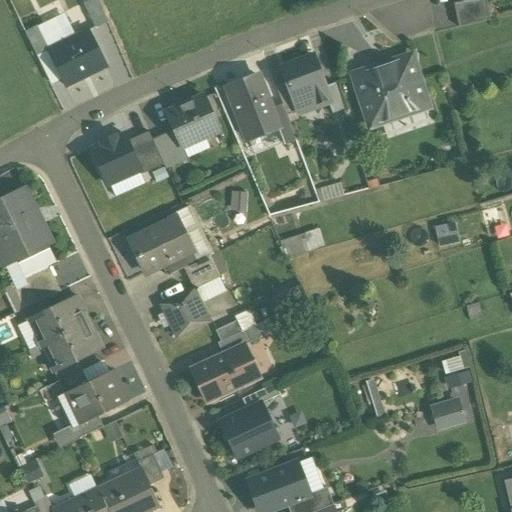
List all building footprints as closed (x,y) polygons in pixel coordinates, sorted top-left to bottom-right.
[(96,28),(108,22),(98,0),(91,0),(83,4),(96,28)] [(486,0),(474,0),(455,4),(461,28),(492,21),(486,0)] [(39,26),(25,33),(36,56),(48,50),(50,49),(39,26)] [(50,49),(48,50),(67,87),(107,66),(89,30),(50,49)] [(325,87),(313,56),(283,67),(288,82),(287,82),(296,104),(297,103),(310,98),(314,108),(329,102),(330,102),(325,87)] [(411,57),(371,71),(388,121),(411,113),(408,103),(425,97),(411,57)] [(371,71),(355,76),(372,126),(388,121),(371,71)] [(257,76),(227,88),(238,116),(239,115),(249,139),(278,128),(279,127),(273,110),(267,96),(265,97),(257,76)] [(296,104),(287,82),(276,86),(283,106),(286,114),(299,109),(297,103),(296,104)] [(344,110),(336,84),(325,87),(330,102),(329,102),(333,113),(344,110)] [(204,96),(167,112),(175,129),(183,147),(220,130),(204,96)] [(283,106),(273,110),(279,127),(278,128),(283,143),(295,138),(286,114),(283,106)] [(183,147),(175,129),(152,140),(164,165),(166,169),(189,158),(183,147)] [(149,133),(127,143),(141,172),(142,175),(164,165),(152,140),(149,133)] [(92,150),(109,186),(141,172),(127,143),(124,135),(116,139),(115,137),(101,143),(102,145),(92,150)] [(26,188),(0,200),(0,247),(8,243),(16,260),(48,244),(52,242),(26,188)] [(207,246),(189,208),(167,218),(169,222),(176,219),(192,252),(197,262),(208,257),(211,255),(207,246)] [(169,222),(130,240),(146,273),(162,266),(192,252),(176,219),(169,222)] [(299,238),(281,243),(289,260),(304,255),(299,238)] [(48,244),(16,260),(24,278),(49,266),(49,267),(57,263),(48,244)] [(217,253),(212,244),(207,246),(211,255),(217,253)] [(192,252),(162,266),(167,277),(183,269),(197,262),(192,252)] [(475,255),(459,260),(463,273),(479,268),(475,255)] [(197,262),(183,269),(194,291),(218,279),(208,257),(197,262)] [(49,266),(24,278),(28,285),(15,291),(24,309),(48,298),(61,291),(49,267),(49,266)] [(194,291),(161,306),(177,338),(209,323),(194,291)] [(53,308),(36,316),(36,317),(48,342),(87,323),(81,310),(84,309),(77,296),(53,308)] [(48,298),(24,309),(30,321),(36,317),(36,316),(53,308),(48,298)] [(478,304),(467,307),(471,322),(482,319),(478,304)] [(236,321),(215,332),(220,342),(241,332),(236,321)] [(87,323),(48,342),(59,364),(60,367),(77,359),(102,348),(96,335),(93,336),(87,323)] [(220,342),(218,343),(223,355),(244,345),(250,342),(245,330),(241,332),(220,342)] [(223,355),(192,369),(207,402),(240,387),(234,375),(253,366),(244,345),(223,355)] [(452,388),(476,380),(466,352),(443,360),(452,388)] [(77,359),(60,367),(59,364),(51,368),(58,382),(59,381),(82,370),(77,359)] [(64,392),(58,395),(67,414),(74,411),(80,424),(97,415),(126,401),(119,387),(121,386),(112,368),(87,380),(64,392)] [(82,370),(59,381),(64,392),(87,380),(82,370)] [(242,399),(248,411),(263,403),(281,395),(275,383),(242,399)] [(456,402),(433,410),(439,429),(462,422),(456,402)] [(219,424),(236,461),(281,440),(263,403),(248,411),(219,424)] [(7,408),(0,411),(0,431),(0,432),(16,424),(7,408)] [(80,424),(77,425),(82,436),(103,427),(97,415),(80,424)] [(153,456),(137,463),(141,471),(142,471),(149,486),(164,479),(153,456)] [(296,464),(248,482),(258,508),(266,511),(286,504),(309,495),(308,494),(296,464)] [(141,471),(99,491),(108,511),(149,511),(159,507),(149,486),(142,471),(141,471)] [(511,479),(503,482),(510,510),(511,509),(511,479)] [(383,486),(373,490),(377,501),(387,497),(383,486)] [(326,487),(308,494),(309,495),(286,504),(289,511),(315,511),(333,505),(326,487)] [(108,511),(99,491),(98,489),(53,510),(52,511),(108,511)] [(46,496),(33,502),(37,511),(52,511),(53,510),(46,496)]
